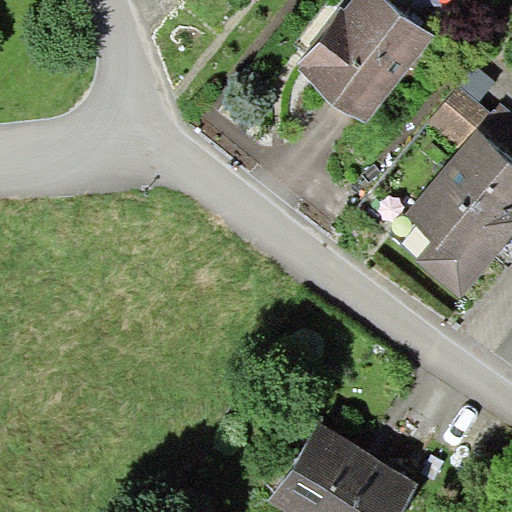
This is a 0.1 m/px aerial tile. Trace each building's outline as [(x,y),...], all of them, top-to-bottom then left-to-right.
[(0,0),(0,38),(17,15),(0,0)] [(387,35),(344,0),(320,0),(267,64),(296,87),(324,111),(387,35)] [(478,106),(443,76),(411,113),(446,143),(468,117),(478,106)] [(511,116),(487,95),(478,106),(468,117),(511,154),(511,116)] [(511,154),(468,117),(446,143),(405,190),(461,238),(495,198),(511,178),(511,154)] [(461,238),(405,190),(378,222),(446,279),(473,248),(461,238)] [(251,470),(312,511),(328,511),(372,449),(358,440),(300,399),(251,470)] [(372,449),(328,511),(351,511),(388,460),(372,449)]
